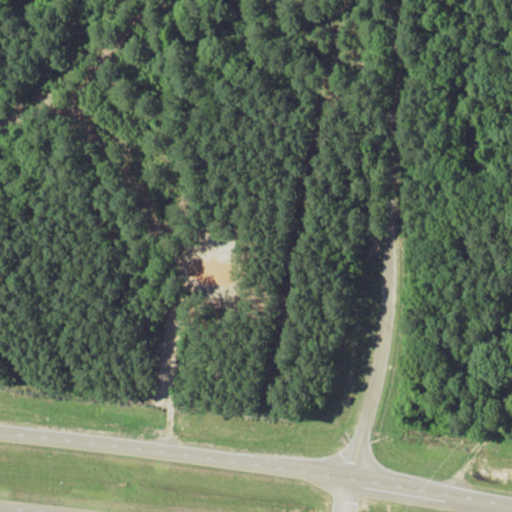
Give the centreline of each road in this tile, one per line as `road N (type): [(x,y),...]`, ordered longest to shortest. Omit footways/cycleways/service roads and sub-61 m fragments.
road 1 (trunk): [(511,506),(0,431)]
road 2 (residential): [(345,511),(387,318),(386,0)]
